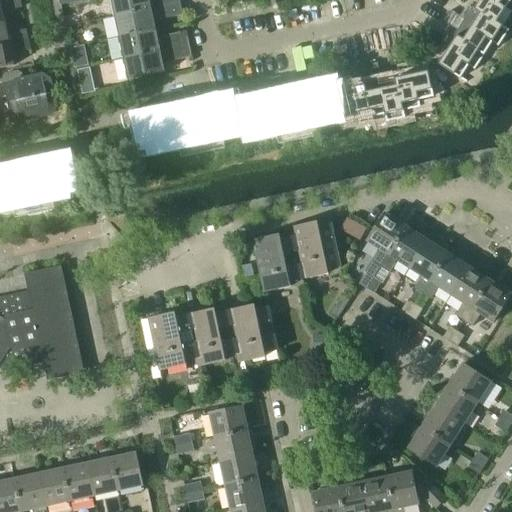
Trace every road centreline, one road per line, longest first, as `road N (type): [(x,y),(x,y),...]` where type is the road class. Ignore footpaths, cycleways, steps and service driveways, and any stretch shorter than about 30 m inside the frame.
road 1 (residential): [(148,270),(188,264),(231,230),(465,180),(509,210)]
road 2 (residential): [(302,511),(278,396),(330,384),(381,417),(416,364),(345,317)]
road 3 (residential): [(198,0),(209,48),(219,52),(401,13),(414,0)]
